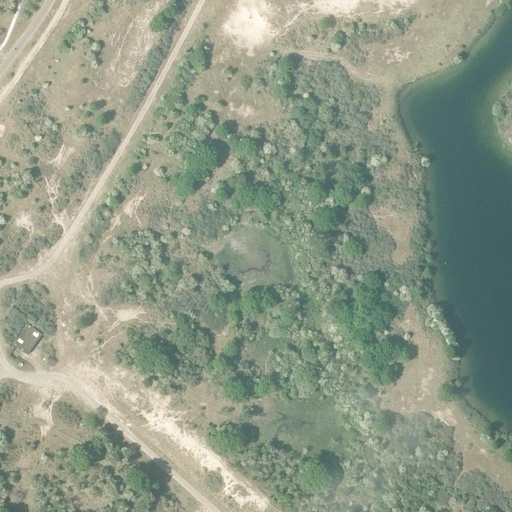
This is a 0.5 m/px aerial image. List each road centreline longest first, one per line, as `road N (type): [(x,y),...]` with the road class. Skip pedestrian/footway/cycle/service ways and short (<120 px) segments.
road 1 (track): [(0,283),(51,260),(202,0)]
road 2 (track): [(215,511),(71,387),(1,373)]
road 3 (unknown): [(0,101),(65,0)]
